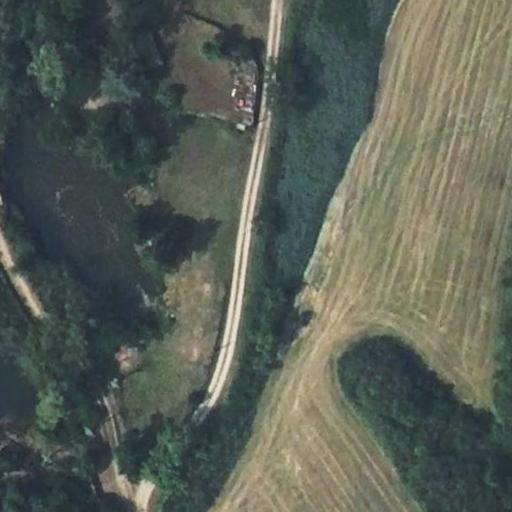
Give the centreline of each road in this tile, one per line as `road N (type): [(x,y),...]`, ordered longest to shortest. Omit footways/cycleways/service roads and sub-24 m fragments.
road 1 (track): [(134,489),(204,408),(231,339),(278,0)]
road 2 (track): [(0,231),(48,322),(100,389),(141,511)]
